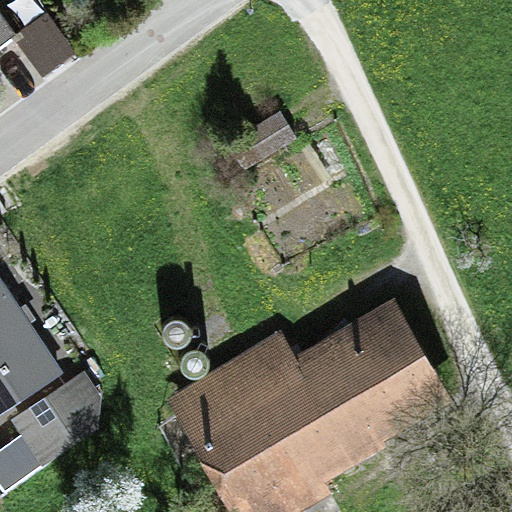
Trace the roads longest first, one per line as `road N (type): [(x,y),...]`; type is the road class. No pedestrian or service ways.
road 1 (track): [(511,433),(306,0)]
road 2 (residential): [(194,0),(0,145)]
